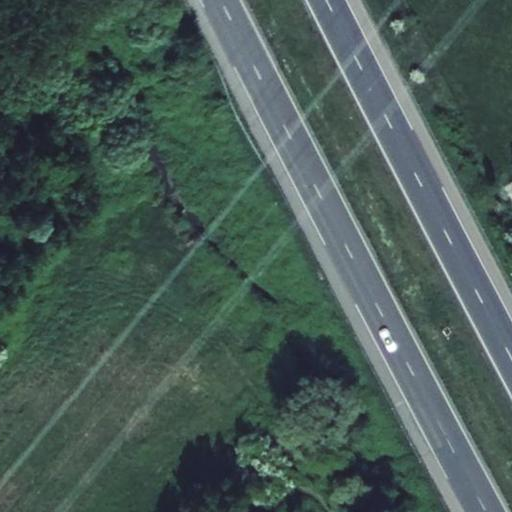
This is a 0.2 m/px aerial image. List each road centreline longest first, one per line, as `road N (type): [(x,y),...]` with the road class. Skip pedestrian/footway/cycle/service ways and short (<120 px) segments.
road 1 (motorway): [(218,0),(486,511)]
road 2 (motorway): [(511,359),(324,0)]
